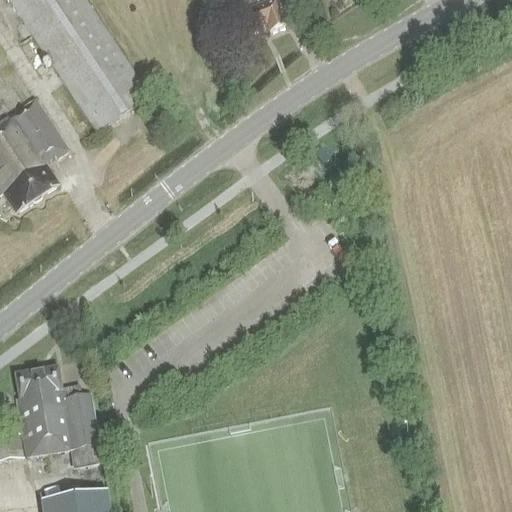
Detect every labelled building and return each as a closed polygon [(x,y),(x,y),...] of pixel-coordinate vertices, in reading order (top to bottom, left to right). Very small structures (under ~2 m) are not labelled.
[(8,0),(97,136),(149,98),(85,0),(8,0)] [(270,37),(287,30),(275,0),(247,0),(230,7),(244,41),(267,32),(270,37)] [(13,210),(17,216),(58,189),(52,180),(53,179),(46,167),(54,162),(56,164),(69,155),(35,103),(22,112),(23,115),(15,120),(13,118),(0,127),(0,200),(3,198),(12,211),(13,210)] [(74,473),(102,468),(90,399),(82,400),(80,389),(62,393),(58,371),(15,379),(19,402),(16,402),(26,462),(71,454),(74,473)] [(19,438),(0,441),(0,465),(23,463),(19,438)] [(109,511),(107,498),(42,508),(42,511),(109,511)]
